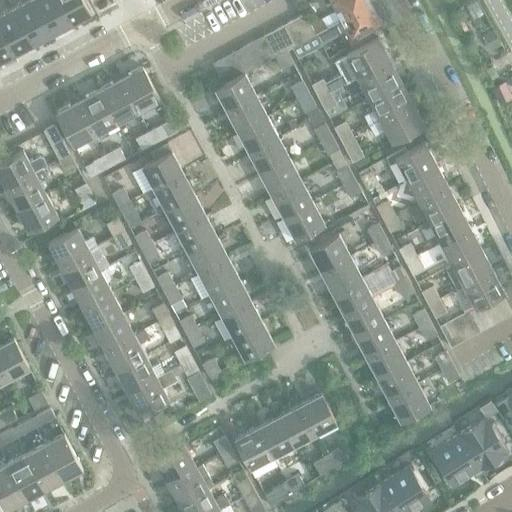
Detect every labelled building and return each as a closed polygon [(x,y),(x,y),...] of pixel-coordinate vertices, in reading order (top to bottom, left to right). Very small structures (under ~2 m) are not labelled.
[(33,0),(23,0),(12,6),(31,42),(50,32),(33,0)] [(57,0),(33,0),(50,32),(69,22),(57,0)] [(83,0),(57,0),(69,22),(89,11),(83,0)] [(367,0),(329,0),(335,10),(339,18),(368,2),(367,0)] [(483,14),(476,0),(465,5),(472,19),(483,14)] [(295,44),(292,46),(296,54),(319,42),(339,32),(344,41),(346,40),(349,38),(367,28),(379,22),(368,2),(339,18),(324,25),(313,31),(315,34),(295,44)] [(0,12),(0,29),(12,52),(31,42),(12,6),(0,12)] [(320,18),(309,24),(313,31),(324,25),(339,18),(335,10),(320,18)] [(303,12),(283,23),(295,44),(315,34),(313,31),(309,24),(303,12)] [(283,23),(273,29),(285,50),(286,50),(292,46),(295,44),(283,23)] [(349,38),(346,40),(349,46),(370,35),(367,28),(349,38)] [(0,58),(12,52),(0,29),(0,58)] [(273,29),(262,34),(274,56),(284,51),(285,50),(273,29)] [(501,45),(497,37),(493,29),(482,35),(490,50),(501,45)] [(262,34),(252,40),(264,61),(274,56),(262,34)] [(323,77),(311,83),(318,97),(330,91),(341,85),(357,76),(388,60),(377,38),(346,55),(346,56),(334,62),(340,73),(325,81),(323,77)] [(252,40),(242,45),(247,56),(253,67),(264,61),(252,40)] [(231,51),(242,73),(243,72),(253,67),(247,56),(242,45),(231,51)] [(284,51),(274,56),(281,69),(293,63),(286,50),(285,50),(284,51)] [(231,51),(221,56),(232,78),(242,73),(231,51)] [(221,56),(210,62),(222,84),(232,78),(221,56)] [(388,60),(357,76),(368,97),(399,81),(388,60)] [(140,66),(119,78),(136,110),(157,99),(149,83),(140,66)] [(222,84),(214,88),(226,110),(254,95),(242,73),(232,78),(222,84)] [(119,78),(98,89),(115,121),(136,110),(119,78)] [(302,79),(291,85),(299,99),(310,93),(302,79)] [(374,109),(364,114),(369,123),(410,101),(399,81),(368,97),(374,109)] [(504,81),(491,87),(498,102),(511,96),(504,81)] [(330,91),(318,97),(325,110),(329,116),(346,107),(338,92),(343,89),(341,85),(330,91)] [(98,89),(76,100),(94,133),(97,139),(107,133),(104,127),(115,121),(98,89)] [(310,93),(299,99),(305,111),(317,105),(310,93)] [(254,95),(226,110),(237,132),(266,117),(254,95)] [(76,100),(55,111),(59,120),(72,144),(83,138),(87,144),(97,139),(94,133),(76,100)] [(410,101),(369,123),(374,134),(385,129),(391,140),(422,123),(410,101)] [(266,117),(237,132),(248,153),(277,138),(266,117)] [(325,122),(313,128),(321,142),(333,136),(325,122)] [(343,122),(333,127),(340,139),(350,134),(343,122)] [(53,124),(41,130),(56,159),(68,153),(53,124)] [(160,124),(147,131),(153,143),(166,136),(160,124)] [(147,131),(134,138),(140,149),(153,143),(147,131)] [(350,134),(340,139),(351,160),(361,155),(350,134)] [(333,136),(321,142),(327,154),(339,147),(333,136)] [(277,138),(248,153),(260,175),(288,159),(277,138)] [(150,151),(153,158),(171,149),(167,142),(150,151)] [(404,145),(385,155),(389,163),(396,160),(406,179),(435,164),(423,142),(407,150),(404,145)] [(118,146),(105,153),(111,165),(124,158),(118,146)] [(21,150),(0,161),(0,179),(4,187),(41,167),(46,164),(42,157),(38,155),(27,161),(21,150)] [(169,151),(141,166),(152,187),(153,188),(181,173),(169,151)] [(68,153),(56,159),(63,172),(75,166),(68,153)] [(91,160),(83,165),(89,176),(97,172),(111,165),(105,153),(91,160)] [(288,159),(260,175),(271,196),(300,181),(288,159)] [(368,164),(357,170),(360,176),(367,188),(377,182),(368,165),(368,164)] [(435,164),(406,179),(417,200),(446,185),(435,164)] [(346,166),(336,171),(343,185),(353,179),(346,166)] [(41,167),(4,187),(15,208),(44,193),(38,182),(48,176),(43,168),(41,167)] [(152,187),(144,191),(156,213),(164,209),(192,194),(181,173),(153,188),(152,187)] [(353,179),(343,185),(349,196),(354,205),(364,200),(359,190),(353,179)] [(300,181),(271,196),(282,217),(311,202),(300,181)] [(84,183),(72,189),(79,202),(91,196),(84,183)] [(397,189),(394,185),(377,194),(380,198),(397,189)] [(446,185),(417,200),(428,221),(457,206),(446,185)] [(123,187),(111,193),(118,206),(127,201),(129,200),(123,187)] [(44,193),(15,208),(26,230),(55,214),(44,193)] [(192,194),(164,209),(175,230),(203,215),(192,194)] [(388,199),(376,205),(383,218),(394,212),(388,199)] [(127,201),(118,206),(124,218),(133,213),(136,212),(129,200),(127,201)] [(311,202),(282,217),(294,239),(322,223),(322,222),(311,202)] [(457,206),(428,221),(440,242),(468,227),(457,206)] [(394,212),(383,218),(390,231),(401,225),(394,212)] [(203,215),(175,230),(186,251),(215,236),(203,215)] [(115,218),(105,223),(112,236),(122,231),(124,230),(118,218),(117,217),(115,218)] [(378,222),(366,228),(373,241),(385,235),(378,222)] [(468,227),(440,242),(451,263),(479,248),(468,227)] [(75,228),(47,243),(59,265),(87,250),(95,245),(90,236),(82,241),(75,228)] [(122,231),(112,236),(118,248),(128,243),(131,242),(124,230),(122,231)] [(146,230),(134,237),(140,248),(152,242),(146,230)] [(337,234),(308,249),(319,271),(348,255),(337,234)] [(385,235),(373,241),(380,254),(392,248),(385,235)] [(215,236),(186,251),(198,272),(226,257),(215,236)] [(152,242),(140,248),(146,260),(158,254),(152,242)] [(410,242),(399,248),(406,260),(417,254),(410,242)] [(87,250),(59,265),(70,286),(98,271),(108,266),(97,244),(95,245),(87,250)] [(479,248),(451,263),(462,285),(491,269),(479,248)] [(417,254),(406,260),(413,273),(424,267),(417,254)] [(348,255),(319,271),(330,291),(359,276),(348,255)] [(226,257),(198,272),(209,293),(237,278),(226,257)] [(138,260),(128,265),(135,278),(145,273),(147,272),(140,259),(138,260)] [(400,264),(389,271),(395,283),(407,277),(400,264)] [(462,285),(474,306),(474,307),(479,304),(489,298),(499,293),(502,291),(491,269),(462,285)] [(98,271),(70,286),(81,307),(109,292),(98,271)] [(145,273),(135,278),(141,290),(151,285),(153,284),(147,272),(145,273)] [(167,273),(156,279),(162,291),(174,285),(167,273)] [(330,291),(342,312),(370,297),(359,276),(330,291)] [(415,290),(408,277),(397,283),(404,297),(415,290)] [(237,278),(209,293),(220,315),(248,300),(237,278)] [(174,285),(162,291),(169,303),(180,297),(174,285)] [(421,291),(427,303),(437,298),(431,286),(421,291)] [(109,292),(81,307),(92,328),(120,313),(109,292)] [(511,314),(499,293),(489,298),(500,320),(511,314)] [(342,312),(353,333),(382,318),(370,297),(342,312)] [(444,311),(437,298),(427,303),(434,316),(444,311)] [(490,325),(500,320),(489,298),(479,304),(490,325)] [(248,300),(220,315),(231,336),(259,321),(248,300)] [(160,303),(150,308),(157,321),(167,316),(169,315),(162,302),(160,303)] [(480,331),(490,325),(479,304),(474,307),(474,306),(468,309),(480,331)] [(413,314),(419,325),(431,319),(424,308),(413,314)] [(470,336),(480,331),(468,309),(458,315),(470,336)] [(120,313),(92,328),(103,349),(132,334),(120,313)] [(190,314),(179,321),(186,334),(197,328),(198,328),(190,314)] [(167,316),(157,321),(169,342),(178,337),(180,336),(169,315),(167,316)] [(459,342),(470,336),(458,315),(448,320),(459,342)] [(353,333),(364,355),(393,339),(382,318),(353,333)] [(438,333),(431,319),(419,325),(427,339),(438,333)] [(449,347),(459,342),(448,320),(438,325),(449,347)] [(259,321),(231,336),(243,357),(271,342),(259,321)] [(132,334),(103,349),(115,371),(143,356),(137,344),(149,337),(144,328),(132,334)] [(197,328),(186,334),(193,347),(204,340),(198,328),(197,328)] [(11,338),(0,344),(0,370),(5,379),(26,368),(11,338)] [(364,355),(375,376),(404,361),(393,339),(364,355)] [(182,345),(173,350),(173,351),(179,363),(189,358),(191,357),(185,344),(182,345)] [(434,356),(440,369),(450,363),(444,351),(434,356)] [(143,356),(115,371),(126,392),(154,377),(163,372),(158,363),(149,367),(143,356)] [(179,363),(170,368),(174,375),(183,370),(186,376),(196,371),(198,370),(191,357),(189,358),(179,363)] [(211,359),(201,364),(208,376),(218,371),(211,359)] [(375,376),(386,397),(415,382),(404,361),(375,376)] [(457,376),(450,363),(440,369),(447,381),(457,376)] [(154,377),(126,392),(137,413),(166,399),(160,389),(177,380),(174,375),(170,368),(163,372),(154,377)] [(427,404),(415,382),(386,397),(398,419),(427,404)] [(208,394),(210,393),(206,384),(193,391),(198,399),(208,394)] [(38,392),(27,398),(32,408),(44,402),(38,392)] [(319,393),(297,404),(312,434),(334,422),(319,393)] [(297,404),(275,416),(291,445),(312,434),(297,404)] [(9,406),(0,410),(0,421),(1,425),(16,417),(9,406)] [(48,408),(29,418),(34,427),(53,417),(48,408)] [(484,415),(457,433),(482,472),(489,468),(486,463),(506,450),(504,447),(506,445),(493,425),(491,427),(484,415)] [(275,416),(254,427),(269,456),(291,445),(275,416)] [(29,418),(10,428),(15,437),(34,427),(29,418)] [(230,419),(224,422),(228,430),(234,427),(230,419)] [(254,427),(232,438),(247,468),(248,467),(253,477),(274,466),(269,456),(254,427)] [(10,428),(0,433),(0,445),(15,437),(10,428)] [(457,433),(430,450),(437,461),(435,462),(448,482),(450,481),(452,484),(472,471),(475,476),(482,472),(457,433)] [(62,434),(43,444),(61,479),(80,468),(62,434)] [(222,435),(212,440),(213,441),(220,454),(229,448),(231,447),(224,434),(222,435)] [(43,444),(24,454),(42,489),(61,479),(43,444)] [(182,446),(154,461),(166,482),(194,467),(182,446)] [(229,448),(220,454),(226,466),(236,460),(238,459),(231,447),(229,448)] [(336,449),(324,456),(330,467),(342,459),(336,449)] [(24,454),(5,464),(24,498),(42,489),(24,454)] [(324,456),(313,464),(319,474),(330,467),(324,456)] [(194,467),(166,482),(177,503),(206,488),(213,484),(202,463),(194,467)] [(5,464),(0,466),(0,499),(5,508),(24,498),(5,464)] [(407,464),(380,482),(399,511),(408,511),(409,511),(429,499),(427,495),(429,494),(416,474),(415,476),(407,464)] [(296,475),(284,482),(290,492),(302,485),(296,475)] [(245,477),(235,482),(236,484),(242,496),(252,490),(254,489),(247,476),(245,477)] [(272,490),(263,495),(269,506),(278,500),(290,492),(284,482),(272,490)] [(399,511),(380,482),(353,499),(360,510),(358,511),(399,511)] [(206,488),(177,503),(182,511),(211,511),(227,504),(222,493),(211,499),(206,488)] [(252,490),(242,496),(249,508),(251,511),(266,511),(258,495),(254,489),(252,490)]
